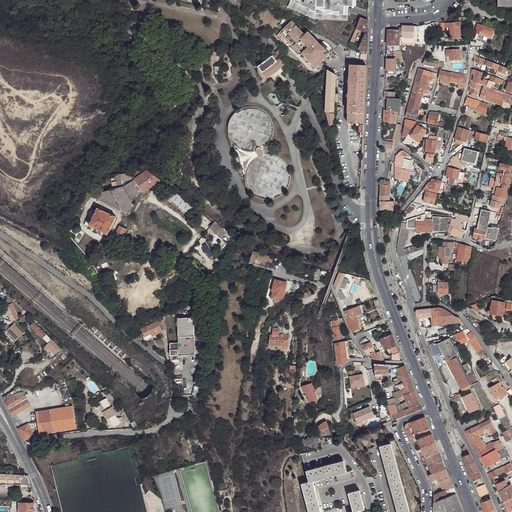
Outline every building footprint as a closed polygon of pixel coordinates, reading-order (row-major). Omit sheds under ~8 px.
[(292,0),(289,6),(313,20),(347,21),(347,7),(354,7),(353,0),(292,0)] [(366,27),(368,21),(360,17),(350,44),(353,45),(358,30),(366,33),(368,28),(366,27)] [(283,27),(284,29),(292,22),(290,20),(283,27)] [(284,29),(277,36),(311,72),(328,55),(325,52),(326,51),(311,35),(308,32),(305,35),(298,29),(292,22),(284,29)] [(460,36),(460,26),(455,26),(455,22),(441,23),(441,31),(445,30),(445,27),(450,28),(450,36),(460,36)] [(494,30),(478,24),(476,30),(475,40),(477,41),(480,33),(481,34),(482,32),(492,36),(494,30)] [(407,25),(403,25),(402,25),(401,27),(401,30),(401,36),(414,37),(414,26),(408,25),(407,25)] [(401,30),(393,29),(393,44),(399,44),(399,36),(401,36),(401,30)] [(364,36),(362,41),(359,49),(364,51),(367,52),(367,41),(367,35),(365,34),(365,35),(364,36)] [(285,54),(280,48),(271,56),(276,62),(279,59),(280,60),(285,54)] [(451,53),(451,55),(451,59),(461,59),(461,49),(447,49),(447,53),(451,53)] [(400,51),(395,52),(395,56),(397,56),(397,57),(400,57),(400,61),(401,66),(404,65),(400,51)] [(261,73),(276,62),(271,56),(257,67),(261,73)] [(394,58),(386,58),(386,63),(385,70),(394,70),(394,58)] [(282,67),(285,65),(280,60),(279,59),(276,62),(261,73),(266,78),(272,75),(282,67)] [(494,69),(496,64),(487,60),(485,65),(486,66),(494,69)] [(363,124),(366,66),(350,65),(347,123),(363,124)] [(276,80),(286,71),(282,67),(272,75),(276,80)] [(432,71),(432,70),(419,67),(417,75),(422,77),(423,74),(428,75),(428,76),(435,78),(437,72),(432,71)] [(475,74),(473,81),(478,83),(479,81),(481,77),(482,76),(482,74),(482,73),(473,69),(473,74),(475,74)] [(326,81),(325,111),(325,112),(334,113),(336,75),(328,70),(327,70),(326,81)] [(467,83),(467,75),(461,73),(461,75),(451,72),(451,73),(440,70),(438,77),(441,78),(440,81),(450,84),(451,81),(458,82),(457,86),(465,88),(467,83)] [(435,78),(428,76),(428,75),(423,74),(422,77),(417,75),(415,80),(429,83),(430,79),(435,80),(435,78)] [(488,82),(486,86),(494,88),(495,85),(492,84),(493,82),(498,84),(498,83),(502,84),(503,80),(502,79),(491,75),(489,80),(488,82)] [(479,81),(478,83),(481,84),(483,85),(486,86),(488,82),(489,80),(482,78),(481,77),(479,81)] [(309,92),(311,89),(305,83),(304,84),(299,80),(297,82),(301,85),(301,86),(304,89),(305,88),(309,92)] [(429,83),(415,80),(413,88),(418,89),(419,86),(424,88),(424,89),(430,90),(430,87),(428,87),(429,83)] [(471,86),(469,91),(473,92),(477,94),(478,93),(479,90),(481,84),(478,83),(473,81),(471,80),(469,85),(471,86)] [(486,86),(483,85),(481,92),(485,94),(491,96),(503,101),(509,103),(511,103),(511,95),(502,92),(500,91),(494,88),(486,86)] [(418,89),(413,88),(411,93),(422,96),(422,95),(423,92),(431,94),(432,91),(430,90),(424,89),(424,88),(419,86),(418,89)] [(422,96),(411,93),(409,102),(413,104),(415,99),(421,100),(422,96)] [(502,105),(502,104),(503,101),(491,96),(490,99),(494,101),(494,102),(495,102),(496,101),(498,102),(497,103),(502,105)] [(479,101),(467,97),(465,104),(471,106),(477,107),(476,110),(476,111),(485,114),(488,105),(479,102),(479,101)] [(395,110),(398,110),(399,98),(394,98),(387,98),(387,109),(395,110)] [(413,104),(409,102),(407,107),(418,110),(418,108),(420,102),(421,100),(415,99),(413,104)] [(418,110),(407,107),(406,116),(417,118),(419,109),(418,110)] [(248,153),(254,153),(259,152),(262,150),(265,148),(267,146),(270,142),(272,139),(274,134),(274,133),(274,130),(274,129),(273,124),(272,123),(270,118),(269,117),(267,114),(266,113),(262,111),(261,110),(257,109),(256,108),(252,108),(251,108),(246,108),(245,108),(241,110),(240,110),(236,113),(235,113),(232,117),(230,122),(230,123),(228,128),(228,133),(229,138),(231,143),(232,143),(235,147),(239,150),(244,152),(248,153)] [(395,110),(387,109),(384,109),(383,120),(395,121),(395,110)] [(334,114),(325,113),(327,123),(329,128),(333,128),(334,114)] [(438,116),(429,114),(427,123),(446,126),(446,123),(440,122),(440,123),(437,122),(438,117),(438,116)] [(410,137),(418,142),(426,131),(418,125),(410,137)] [(402,135),(406,137),(412,127),(404,126),(402,135)] [(470,141),(473,132),(458,127),(455,139),(456,140),(464,142),(466,142),(466,140),(470,141)] [(489,135),(476,132),(475,135),(474,139),(483,141),(487,142),(489,135)] [(426,153),(434,154),(435,148),(440,148),(441,140),(436,140),(436,137),(429,136),(428,139),(427,139),(425,151),(423,150),(423,153),(426,153)] [(393,142),(393,141),(392,140),(382,139),(384,141),(385,147),(386,148),(386,150),(392,151),(392,149),(393,142)] [(256,159),(254,153),(248,153),(244,152),(239,150),(235,147),(234,148),(244,175),(246,175),(247,170),(250,165),(252,162),(256,159)] [(475,164),(478,152),(464,149),(463,152),(462,156),(461,160),(475,164)] [(395,155),(394,167),(400,168),(402,160),(404,151),(403,150),(401,150),(395,155)] [(425,160),(433,162),(434,154),(426,153),(425,160)] [(259,158),(256,159),(252,162),(250,165),(247,170),(246,175),(245,177),(246,180),(247,185),(248,188),(252,194),(255,196),(257,197),(261,200),(263,200),(268,201),(269,201),(274,200),(275,200),(280,198),(281,197),(284,195),(285,194),(288,190),(290,186),(290,185),(291,181),(291,180),(291,175),(290,170),(287,166),(287,165),(283,161),(279,158),(275,156),(270,155),(270,156),(264,156),(261,156),(259,158)] [(402,180),(410,181),(411,175),(415,176),(416,169),(412,168),(413,162),(402,160),(400,168),(399,179),(402,180)] [(511,172),(510,171),(511,166),(500,164),(499,169),(504,170),(503,174),(497,173),(496,175),(499,176),(501,176),(504,177),(508,178),(510,178),(511,172)] [(400,168),(394,167),(392,173),(394,174),(394,179),(398,179),(399,179),(400,168)] [(457,180),(463,181),(465,172),(448,168),(446,176),(450,177),(456,178),(457,178),(457,180)] [(146,169),(132,172),(135,179),(148,171),(146,169)] [(148,171),(135,179),(134,179),(143,192),(160,180),(148,171)] [(496,187),(494,196),(503,198),(504,194),(506,187),(508,178),(504,177),(502,185),(501,188),(496,187)] [(134,179),(122,187),(131,199),(143,192),(134,179)] [(430,183),(429,187),(429,188),(433,189),(439,190),(441,182),(441,181),(432,179),(430,183)] [(380,184),(379,201),(388,200),(389,185),(386,185),(380,184)] [(122,187),(116,188),(110,190),(106,191),(100,192),(97,199),(128,215),(134,204),(131,199),(122,187)] [(94,192),(89,189),(76,206),(82,210),(94,192)] [(195,208),(170,189),(165,196),(190,214),(195,208)] [(436,194),(426,191),(423,202),(434,204),(436,194)] [(385,209),(393,209),(392,201),(388,200),(379,201),(379,205),(379,209),(385,209)] [(499,203),(491,200),(489,207),(498,209),(499,203)] [(406,208),(404,211),(408,214),(414,208),(410,205),(406,208)] [(93,217),(89,224),(108,233),(115,216),(97,207),(95,212),(93,217)] [(491,212),(481,209),(476,229),(486,231),(487,230),(485,229),(486,226),(486,225),(487,225),(491,212)] [(213,222),(202,214),(198,220),(209,228),(213,222)] [(425,220),(425,214),(417,216),(416,223),(424,223),(425,220)] [(89,226),(89,224),(93,217),(89,215),(85,224),(89,226)] [(416,223),(417,216),(413,217),(408,219),(408,224),(407,229),(416,230),(416,226),(416,223)] [(448,232),(451,218),(442,218),(441,218),(439,218),(439,232),(448,232)] [(457,237),(462,239),(463,232),(461,232),(463,225),(462,225),(452,219),(452,218),(451,218),(448,232),(457,237)] [(432,232),(433,220),(425,220),(424,223),(416,223),(416,226),(416,230),(416,231),(432,232)] [(218,225),(215,222),(212,225),(210,228),(212,231),(220,239),(225,233),(218,226),(218,225)] [(407,229),(408,224),(401,223),(399,237),(406,237),(407,229)] [(123,235),(126,229),(119,225),(116,232),(121,234),(123,235)] [(495,242),(499,228),(493,227),(493,228),(487,227),(487,230),(486,231),(485,240),(495,242)] [(486,231),(476,229),(475,228),(473,237),(482,239),(485,240),(486,231)] [(406,237),(399,237),(397,246),(397,251),(398,253),(405,275),(411,273),(408,262),(404,250),(404,248),(406,237)] [(455,247),(455,241),(453,241),(453,242),(443,241),(442,247),(438,246),(438,257),(442,258),(442,263),(447,264),(448,259),(448,256),(450,256),(451,247),(453,247),(455,247)] [(410,260),(422,253),(423,249),(423,247),(421,242),(404,248),(404,250),(408,262),(410,261),(410,260)] [(469,258),(470,246),(459,243),(459,244),(458,247),(457,261),(462,261),(463,257),(468,258),(469,258)] [(265,254),(252,251),(250,260),(254,261),(255,261),(256,259),(266,262),(266,261),(272,262),(272,261),(276,262),(277,259),(274,258),(265,254)] [(339,273),(333,286),(337,293),(345,274),(339,273)] [(420,299),(411,273),(405,275),(414,302),(420,299)] [(275,280),(272,291),(276,293),(274,299),(280,301),(282,297),(283,297),(287,283),(275,280)] [(438,282),(438,286),(438,290),(438,294),(448,294),(448,283),(445,282),(438,282)] [(331,291),(327,305),(334,302),(337,303),(331,291)] [(388,323),(378,299),(374,300),(381,317),(382,319),(377,321),(380,326),(388,323)] [(187,311),(204,311),(203,300),(187,305),(187,311)] [(503,317),(506,303),(494,300),(490,314),(503,317)] [(19,318),(12,303),(8,305),(15,320),(19,318)] [(476,304),(471,305),(477,312),(481,309),(476,304)] [(358,306),(344,311),(352,331),(361,328),(360,326),(358,327),(356,320),(357,319),(355,315),(357,315),(360,313),(358,306)] [(419,317),(431,316),(430,308),(417,310),(416,311),(415,313),(417,318),(419,317)] [(431,326),(445,324),(444,309),(439,308),(430,308),(431,316),(431,326)] [(444,309),(445,324),(463,322),(459,317),(455,316),(444,309)] [(175,321),(177,320),(177,342),(170,343),(170,355),(194,355),(193,317),(183,317),(180,317),(179,317),(179,316),(175,316),(175,321)] [(335,341),(341,340),(339,327),(338,320),(333,321),(331,321),(331,328),(333,328),(335,341)] [(158,321),(152,323),(147,325),(140,328),(143,335),(144,336),(150,333),(152,336),(153,335),(158,333),(162,331),(158,321)] [(33,323),(30,327),(48,344),(46,347),(55,356),(61,349),(33,323)] [(11,328),(7,332),(17,342),(24,334),(14,324),(11,328)] [(455,334),(452,335),(455,340),(457,339),(459,342),(459,341),(460,342),(460,343),(466,340),(467,340),(466,338),(467,338),(469,341),(477,352),(483,348),(474,336),(467,328),(455,334)] [(396,345),(390,329),(378,333),(385,350),(390,348),(392,354),(397,352),(395,346),(396,345)] [(269,334),(268,344),(287,347),(288,336),(277,335),(272,335),(269,334)] [(438,346),(460,388),(471,383),(467,375),(471,372),(470,370),(465,372),(462,366),(447,338),(441,341),(440,339),(436,340),(433,341),(434,347),(438,346)] [(337,364),(344,363),(347,361),(344,341),(334,343),(337,364)] [(375,360),(388,361),(388,359),(382,358),(381,356),(382,355),(381,353),(380,354),(379,352),(375,354),(371,342),(366,344),(362,346),(362,344),(360,345),(361,346),(360,347),(367,355),(371,353),(372,359),(375,360)] [(403,361),(399,352),(390,355),(392,361),(403,361)] [(386,364),(374,363),(375,373),(376,380),(381,379),(381,375),(381,373),(389,373),(386,364)] [(399,381),(402,379),(409,377),(409,376),(407,372),(404,365),(402,366),(401,366),(386,364),(389,373),(389,375),(391,380),(393,379),(398,378),(399,381)] [(355,371),(347,372),(348,377),(349,377),(351,387),(365,384),(363,374),(356,376),(355,371)] [(406,388),(412,385),(409,377),(402,379),(403,382),(404,383),(406,388)] [(489,387),(495,397),(501,393),(502,395),(503,398),(509,394),(505,387),(504,387),(500,381),(489,387)] [(404,394),(407,393),(403,382),(398,384),(400,387),(400,390),(402,395),(404,394)] [(407,393),(414,390),(412,385),(406,388),(404,383),(403,382),(407,393)] [(485,411),(491,408),(478,382),(472,385),(485,411)] [(471,383),(460,388),(462,392),(472,387),(470,384),(471,384),(471,383)] [(199,387),(195,384),(191,393),(194,395),(200,387),(199,387)] [(310,384),(302,386),(304,393),(308,403),(315,400),(310,384)] [(407,402),(417,397),(414,390),(407,393),(404,394),(406,400),(407,402)] [(5,402),(12,416),(31,406),(23,392),(11,399),(5,402)] [(404,410),(406,415),(421,409),(417,397),(407,402),(409,408),(404,410)] [(106,411),(112,408),(106,398),(100,401),(106,411)] [(394,419),(395,420),(406,415),(404,410),(409,408),(407,402),(405,402),(399,404),(395,406),(397,413),(393,414),(394,419)] [(392,414),(393,414),(397,413),(395,406),(395,404),(390,405),(389,406),(389,407),(391,415),(392,414)] [(506,441),(511,437),(511,427),(499,404),(493,407),(505,430),(501,432),(506,441)] [(72,407),(36,412),(39,434),(76,429),(72,407)] [(370,407),(353,414),(358,427),(366,423),(365,420),(374,417),(370,407)] [(120,424),(112,408),(106,411),(114,428),(120,424)] [(315,416),(312,414),(304,427),(308,429),(315,416)] [(418,432),(429,428),(425,416),(411,422),(413,427),(415,433),(418,432)] [(493,436),(496,434),(495,430),(494,429),(495,429),(494,427),(493,428),(489,419),(479,424),(482,430),(489,427),(493,436)] [(319,433),(329,429),(327,421),(322,423),(317,427),(318,431),(319,431),(320,431),(319,433)] [(18,429),(24,441),(29,439),(34,436),(32,432),(30,427),(28,424),(19,429),(18,429)] [(484,435),(482,430),(479,424),(464,431),(475,452),(484,447),(478,434),(477,433),(479,432),(479,433),(481,437),(484,435)] [(420,438),(432,433),(429,428),(418,432),(420,438)] [(319,438),(331,437),(329,429),(319,433),(318,438),(319,438)] [(418,439),(420,447),(434,441),(432,433),(420,438),(418,439)] [(305,441),(303,447),(317,452),(319,438),(318,438),(309,435),(305,441)] [(498,451),(504,448),(499,439),(496,441),(492,443),(495,448),(496,451),(497,450),(498,451)] [(420,447),(424,457),(438,451),(434,441),(420,447)] [(397,511),(410,511),(391,442),(380,445),(397,511)] [(481,456),(495,448),(492,443),(490,444),(485,446),(486,448),(479,452),(481,456)] [(486,448),(485,446),(484,447),(475,452),(479,459),(479,458),(481,456),(479,452),(486,448)] [(487,467),(500,459),(496,451),(495,448),(481,456),(479,458),(483,465),(482,465),(484,469),(485,468),(487,470),(488,469),(487,467)] [(500,459),(507,456),(504,448),(498,451),(497,450),(496,451),(500,459)] [(424,457),(428,466),(442,460),(438,451),(424,457)] [(464,456),(462,457),(472,480),(475,479),(476,481),(482,479),(477,467),(469,454),(464,456)] [(306,470),(309,481),(313,480),(318,479),(347,471),(343,460),(339,461),(332,463),(317,467),(310,469),(306,470)] [(428,466),(431,474),(434,473),(445,468),(442,460),(428,466)] [(507,473),(511,469),(511,464),(510,461),(509,462),(509,463),(503,466),(493,471),(494,473),(492,474),(493,478),(504,472),(505,473),(507,473)] [(438,481),(439,481),(449,477),(445,468),(434,473),(437,478),(438,481)] [(489,480),(493,478),(492,474),(494,473),(493,471),(486,475),(489,480)] [(27,476),(23,475),(0,474),(0,484),(1,484),(13,485),(30,485),(27,476)] [(427,476),(432,484),(438,481),(437,478),(431,481),(429,475),(427,476)] [(439,481),(443,490),(453,486),(449,477),(439,481)] [(313,480),(309,481),(301,483),(309,511),(321,511),(320,506),(316,491),(314,484),(313,480)] [(507,511),(511,511),(511,503),(510,498),(511,496),(511,487),(510,483),(507,486),(504,480),(495,484),(498,491),(503,502),(504,503),(507,511)] [(433,488),(433,494),(443,490),(439,481),(438,481),(432,484),(433,488)] [(454,511),(462,509),(453,486),(443,490),(433,494),(433,511),(454,511)] [(484,495),(480,486),(477,488),(475,488),(479,497),(484,495)] [(349,492),(353,511),(361,509),(365,508),(363,500),(361,493),(360,489),(349,492)] [(347,490),(343,491),(348,509),(352,508),(347,490)] [(495,509),(490,498),(484,501),(481,502),(484,511),(486,511),(492,510),(495,509)] [(20,511),(32,511),(33,503),(21,502),(21,503),(20,511)]
